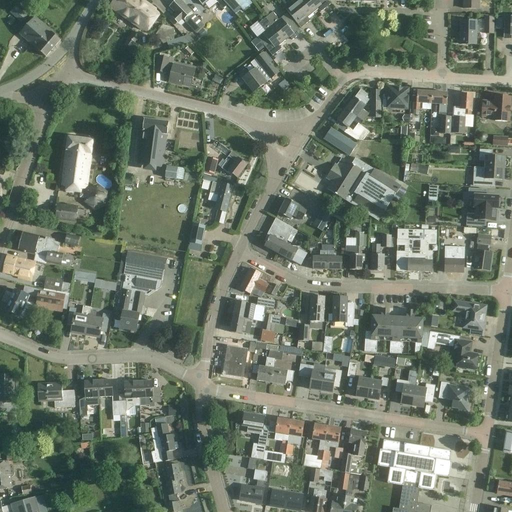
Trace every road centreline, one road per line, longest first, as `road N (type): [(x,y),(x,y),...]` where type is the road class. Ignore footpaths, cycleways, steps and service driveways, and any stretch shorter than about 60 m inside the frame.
road 1 (residential): [(485,434),(217,391),(200,381)]
road 2 (residential): [(505,291),(298,281),(238,250)]
road 3 (residential): [(295,146),(227,113),(71,76)]
road 4 (residential): [(200,381),(143,356),(72,359),(0,335)]
road 5 (residential): [(339,9),(437,12),(441,77)]
road 6 (residential): [(485,434),(505,291)]
road 7 (residential): [(0,238),(42,102)]
road 8 (residential): [(200,381),(238,250)]
road 9 (residential): [(222,511),(200,381)]
